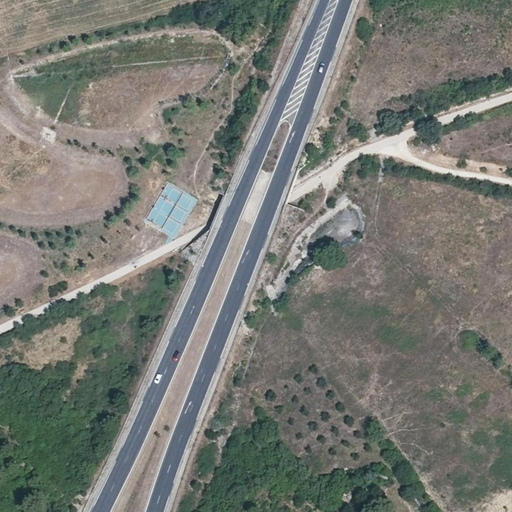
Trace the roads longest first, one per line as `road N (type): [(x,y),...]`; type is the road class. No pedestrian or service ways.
road 1 (primary): [(324,0),(102,511)]
road 2 (primary): [(156,511),(347,0)]
road 3 (track): [(511,180),(377,144)]
